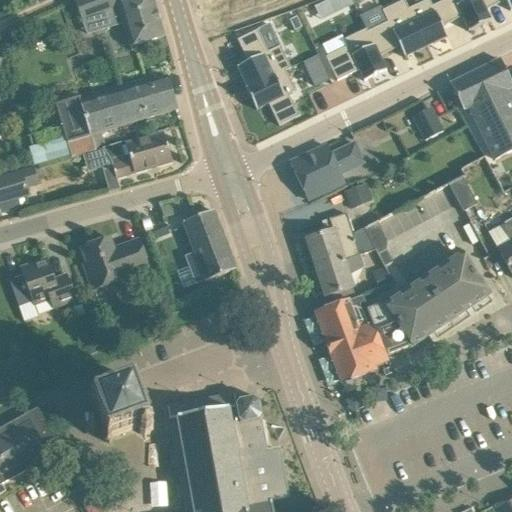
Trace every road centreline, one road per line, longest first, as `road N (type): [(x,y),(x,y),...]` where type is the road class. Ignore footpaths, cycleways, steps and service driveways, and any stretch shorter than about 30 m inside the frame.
road 1 (secondary): [(344,511),(284,352),(232,177)]
road 2 (tertiary): [(232,177),(511,45)]
road 3 (unclassified): [(0,240),(232,177)]
road 4 (secondary): [(232,177),(174,0)]
